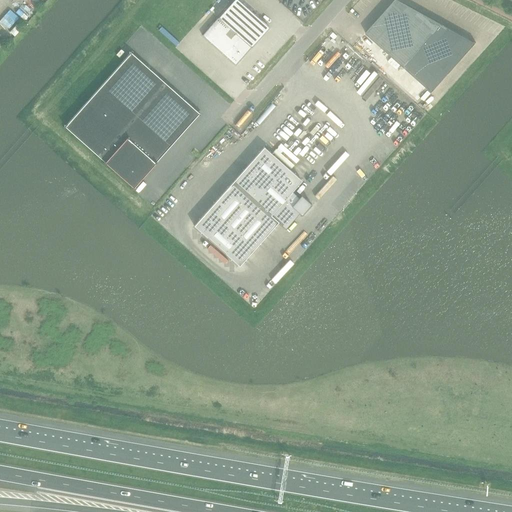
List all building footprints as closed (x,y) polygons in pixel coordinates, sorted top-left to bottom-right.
[(232,0),(202,35),(235,65),(269,27),(238,0),(232,0)] [(373,24),(365,33),(432,92),(454,67),(453,66),(467,49),(460,42),(461,41),(453,34),(452,36),(440,25),(433,33),(412,14),(413,13),(406,7),(404,8),(396,1),(374,25),(373,24)] [(14,30),(20,21),(14,17),(8,27),(14,30)] [(131,52),(65,126),(102,160),(133,187),(143,176),(199,113),(131,52)] [(193,225),(239,265),(277,222),(285,228),(287,226),(296,216),(299,213),(301,215),(311,204),(300,195),(298,197),(291,191),(301,180),(263,147),(193,225)]
